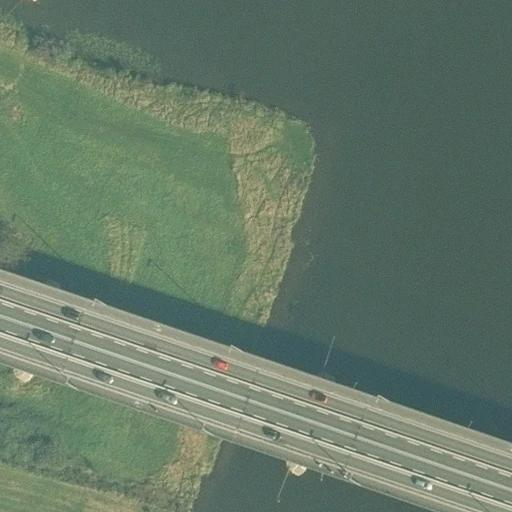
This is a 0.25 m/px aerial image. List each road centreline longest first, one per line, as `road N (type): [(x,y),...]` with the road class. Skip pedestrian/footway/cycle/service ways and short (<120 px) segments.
road 1 (primary): [(0,320),(511,494)]
road 2 (secondary): [(511,468),(0,294)]
road 3 (secondary): [(0,346),(488,511)]
